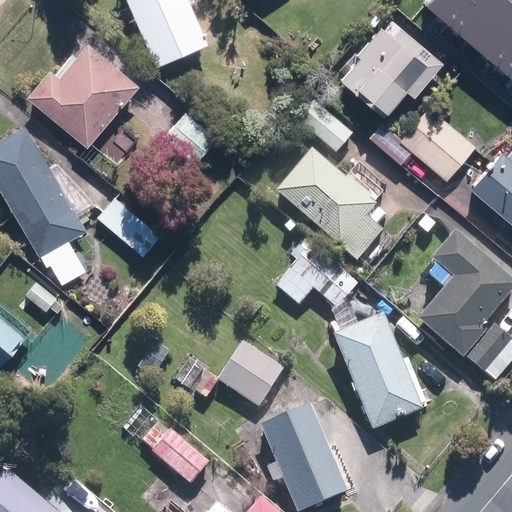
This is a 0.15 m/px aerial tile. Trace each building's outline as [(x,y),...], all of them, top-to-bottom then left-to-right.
[(126,0),(157,69),(208,46),(187,0),(126,0)] [(445,22),(464,0),(427,0),(424,5),(445,22)] [(505,0),(464,0),(445,22),(469,43),(505,0)] [(511,4),(506,0),(505,0),(469,43),(494,64),(511,43),(511,4)] [(337,81),(385,122),(408,95),(413,101),(443,66),(393,23),(384,33),(381,30),(337,81)] [(511,43),(494,64),(511,78),(511,43)] [(28,99),(86,150),(139,90),(90,47),(60,80),(51,73),(28,99)] [(306,124),(335,150),(352,130),(324,104),(306,124)] [(411,154),(446,183),(476,148),(429,109),(402,141),(383,125),(370,141),(401,166),(411,154)] [(164,140),(194,166),(218,139),(187,113),(164,140)] [(51,267),(63,286),(87,272),(69,242),(87,231),(79,218),(96,208),(59,165),(51,170),(26,127),(0,142),(0,191),(40,259),(42,258),(48,268),(51,267)] [(275,188),(357,259),(383,229),(366,214),(377,202),(312,146),(275,188)] [(471,191),(511,226),(511,162),(506,158),(503,155),(471,191)] [(97,219),(143,258),(160,237),(114,199),(97,219)] [(419,317),(463,356),(488,328),(483,324),(511,289),(511,276),(455,227),(432,255),(439,262),(431,273),(446,286),(419,317)] [(357,390),(373,429),(423,409),(421,404),(427,402),(408,356),(403,359),(385,312),(378,315),(364,281),(360,282),(312,241),(311,242),(305,238),(301,243),(297,240),(268,273),(277,281),(275,284),(299,304),(313,287),(334,306),(327,309),(336,332),(335,333),(354,382),(351,383),(354,391),(357,390)] [(26,297),(46,313),(58,299),(37,283),(26,297)] [(0,369),(25,339),(0,317),(0,369)] [(467,357),(485,372),(511,339),(511,337),(495,323),(467,357)] [(138,366),(153,376),(170,350),(156,340),(138,366)] [(219,380),(259,406),(285,368),(245,342),(219,380)] [(176,379),(188,387),(200,370),(188,362),(176,379)] [(194,389),(206,397),(218,378),(207,371),(194,389)] [(284,476),(298,511),(346,492),(309,402),(261,422),(277,461),(267,465),(273,481),(284,476)] [(152,450),(192,483),(211,460),(171,427),(152,450)] [(35,464),(48,475),(57,464),(44,454),(35,464)] [(0,472),(0,511),(57,511),(59,511),(6,466),(0,472)] [(283,511),(262,494),(247,511),(229,511),(217,502),(209,511),(283,511)]
